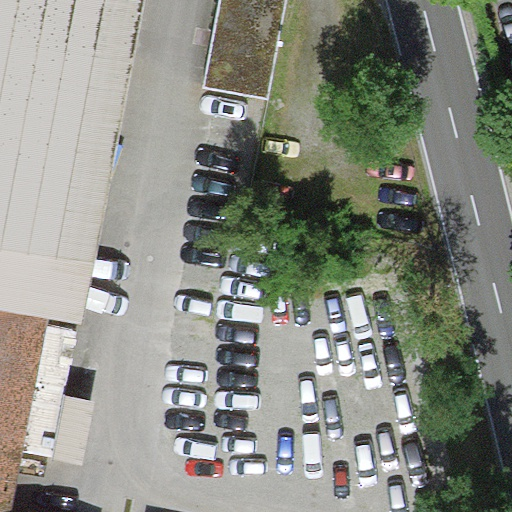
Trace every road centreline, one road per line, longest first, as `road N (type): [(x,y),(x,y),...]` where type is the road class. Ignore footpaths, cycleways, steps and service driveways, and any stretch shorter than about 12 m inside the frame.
road 1 (unknown): [(182,0),(148,184),(136,360),(141,401),(183,469),(233,489),(356,511)]
road 2 (primary): [(420,0),(511,361)]
